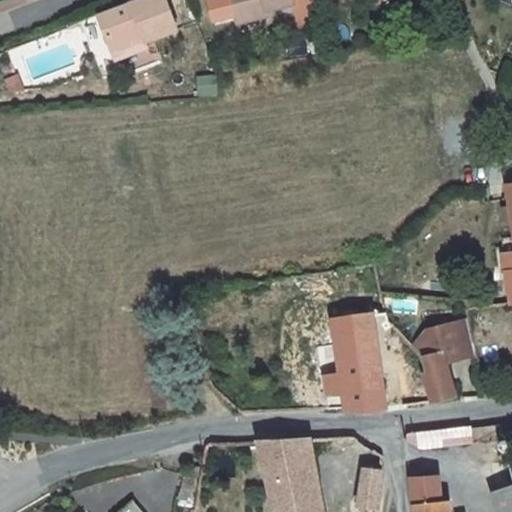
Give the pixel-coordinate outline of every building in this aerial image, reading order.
[(177,29),(166,0),(141,0),(100,16),(114,53),(144,41),(177,29)] [(231,0),(237,23),(268,14),(267,9),(294,3),(293,0),(231,0)] [(97,15),(83,20),(94,54),(108,50),(97,15)] [(146,47),(144,41),(114,53),(116,58),(146,47)] [(16,76),(7,79),(14,92),(23,91),(16,76)] [(511,236),(502,238),(506,271),(511,270),(511,236)] [(340,312),(340,318),(360,316),(359,309),(340,312)] [(386,312),(366,315),(369,335),(392,324),(389,319),(386,311),(386,312)] [(369,335),(366,315),(360,316),(340,318),(333,319),(344,396),(328,396),(329,409),(346,409),(346,411),(379,410),(375,379),(369,335)] [(474,353),(467,320),(453,324),(461,357),(474,353)] [(461,357),(453,324),(426,330),(413,347),(422,357),(421,357),(425,373),(421,374),(431,404),(456,397),(445,362),(461,357)] [(387,409),(383,378),(375,379),(379,410),(387,409)] [(420,448),(473,443),(471,426),(409,433),(407,435),(407,440),(408,442),(420,448)] [(274,511),(323,511),(312,454),(330,452),(329,438),(310,439),(259,442),(273,506),(274,511)] [(181,505),(192,507),(200,467),(194,466),(189,476),(185,476),(181,505)] [(364,469),(360,498),(379,500),(382,472),(364,469)] [(414,505),(441,502),(438,476),(412,478),(414,505)] [(377,511),(379,500),(360,498),(357,511),(377,511)] [(142,511),(132,500),(118,511),(142,511)] [(450,511),(449,501),(441,502),(414,505),(415,511),(450,511)]
